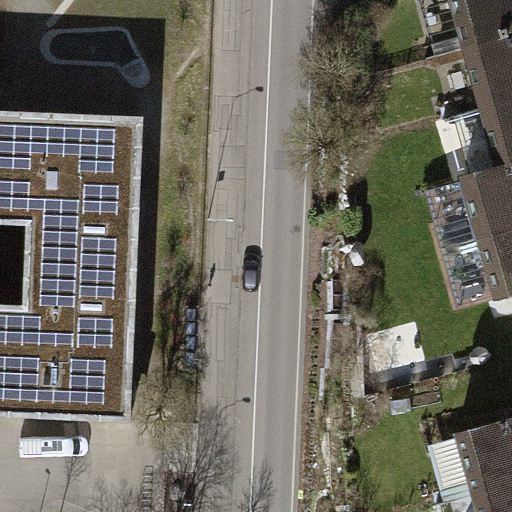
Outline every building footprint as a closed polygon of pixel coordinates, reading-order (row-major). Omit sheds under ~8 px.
[(511,0),(452,0),(466,48),(511,35),(511,0)] [(511,35),(466,48),(482,108),(511,100),(511,35)] [(511,100),(482,108),(499,169),(511,165),(511,100)] [(0,114),(0,412),(18,413),(128,418),(141,120),(0,114)] [(464,178),(480,237),(511,228),(511,165),(499,169),(464,178)] [(498,300),(511,295),(511,228),(480,237),(498,300)] [(511,417),(458,432),(475,493),(511,483),(511,417)] [(511,511),(511,483),(475,493),(480,511),(511,511)]
